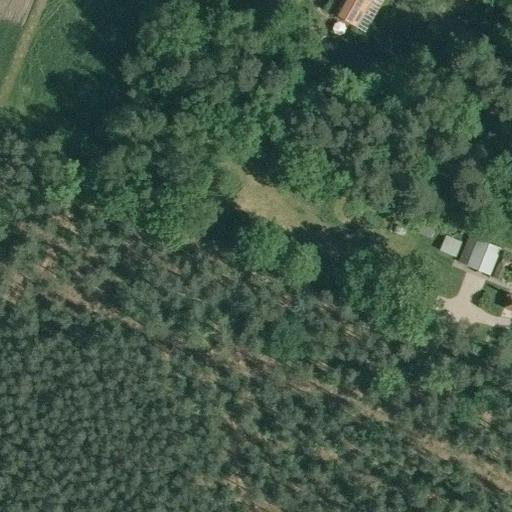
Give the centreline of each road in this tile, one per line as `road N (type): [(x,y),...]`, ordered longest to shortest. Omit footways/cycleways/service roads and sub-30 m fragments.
road 1 (track): [(0,215),(259,315),(511,429)]
road 2 (track): [(238,255),(511,370)]
